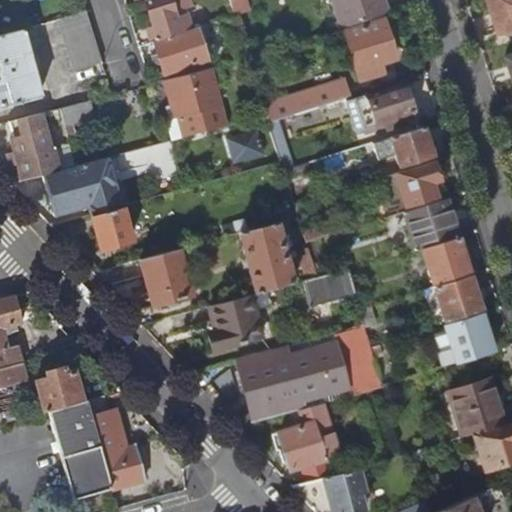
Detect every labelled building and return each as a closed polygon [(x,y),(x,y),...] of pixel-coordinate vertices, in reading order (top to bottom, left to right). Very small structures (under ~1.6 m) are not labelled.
[(147,27),(151,39),(152,39),(157,38),(158,39),(193,28),(186,8),(192,6),(189,0),(145,0),(153,25),(147,27)] [(229,0),(234,15),(250,10),(246,0),(229,0)] [(331,0),(341,28),(386,14),(381,0),(331,0)] [(511,0),(486,0),(497,33),(511,28),(511,0)] [(96,60),(103,58),(88,9),(65,16),(72,37),(88,33),(96,60)] [(344,32),(358,74),(363,72),(364,73),(374,70),(373,65),(395,57),(382,20),(344,32)] [(153,41),(163,73),(207,59),(198,27),(193,28),(158,39),(153,41)] [(0,106),(39,96),(20,28),(0,34),(0,106)] [(163,80),(173,118),(177,117),(183,137),(224,126),(209,68),(163,80)] [(327,85),(263,105),(266,115),(268,123),(277,120),(362,93),(358,80),(329,89),(327,85)] [(345,101),(356,133),(384,124),(387,130),(400,125),(398,119),(413,115),(402,83),(363,95),(345,101)] [(60,108),(64,125),(93,117),(89,100),(60,108)] [(10,138),(21,180),(57,171),(52,149),(50,150),(41,113),(8,122),(12,138),(10,138)] [(268,123),(281,162),(284,171),(292,169),(277,120),(268,123)] [(394,154),(398,166),(432,155),(423,127),(372,143),(377,159),(394,154)] [(260,128),(229,129),(230,157),(261,156),(260,128)] [(117,172),(159,171),(158,151),(116,152),(117,172)] [(89,206),(92,215),(119,207),(116,194),(88,202),(81,175),(109,167),(106,158),(78,165),(79,167),(58,173),(45,177),(55,215),(89,206)] [(394,172),(406,206),(435,197),(430,182),(439,179),(440,176),(441,174),(441,172),(440,169),(439,166),(438,164),(436,162),(432,160),(394,172)] [(404,212),(416,250),(422,248),(457,236),(445,198),(404,212)] [(89,216),(99,249),(129,241),(119,207),(92,215),(89,216)] [(238,233),(255,294),(293,284),(276,222),(238,233)] [(302,229),(306,243),(315,240),(311,226),(302,229)] [(422,248),(433,281),(468,270),(457,236),(422,248)] [(308,247),(317,277),(329,274),(324,257),(321,258),(315,240),(306,243),(308,247)] [(298,250),(307,280),(317,277),(308,247),(298,250)] [(139,260),(152,306),(191,296),(179,249),(139,260)] [(302,281),(309,305),(356,292),(349,268),(329,274),(317,277),(307,280),(302,281)] [(434,286),(446,319),(480,308),(470,275),(434,286)] [(0,297),(0,366),(23,360),(19,344),(8,347),(2,326),(22,320),(14,294),(0,297)] [(209,306),(214,325),(219,323),(221,328),(215,330),(211,332),(216,351),(260,339),(248,296),(209,306)] [(360,309),(364,324),(365,326),(375,323),(371,306),(360,309)] [(432,332),(438,352),(452,348),(457,363),(494,351),(482,313),(444,325),(445,328),(432,332)] [(237,362),(253,422),(300,409),(323,403),(366,392),(382,387),(371,348),(365,326),(364,324),(285,346),(286,348),(237,362)] [(371,348),(382,387),(391,384),(389,377),(400,374),(391,341),(371,348)] [(0,366),(0,385),(28,378),(23,360),(0,366)] [(35,379),(44,410),(49,409),(83,400),(75,369),(66,371),(64,366),(46,371),(47,376),(35,379)] [(449,392),(463,436),(504,423),(489,379),(449,392)] [(87,398),(111,485),(112,488),(147,478),(137,444),(128,446),(112,392),(87,398)] [(49,409),(72,495),(111,485),(87,398),(83,400),(49,409)] [(300,409),(305,426),(281,433),(291,469),(301,466),(306,482),(330,475),(326,460),(338,456),(323,403),(300,409)] [(474,436),(486,470),(511,461),(511,423),(504,426),(474,436)] [(410,453),(413,462),(423,458),(419,450),(410,453)] [(291,486),(314,511),(355,511),(364,510),(359,491),(363,490),(358,468),(330,475),(306,482),(291,486)] [(442,510),(442,511),(478,511),(478,510),(505,497),(499,484),(442,510)] [(400,511),(429,511),(426,500),(400,511)]
